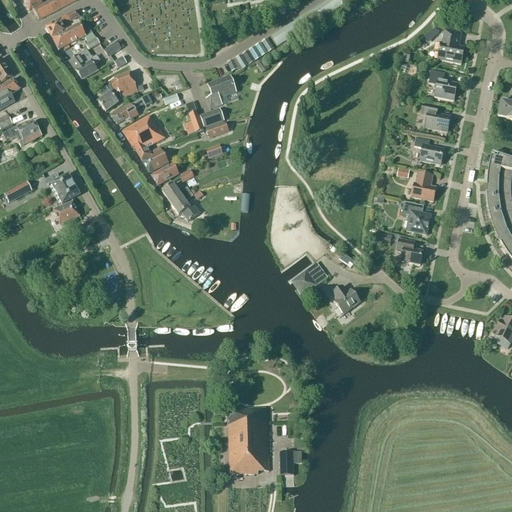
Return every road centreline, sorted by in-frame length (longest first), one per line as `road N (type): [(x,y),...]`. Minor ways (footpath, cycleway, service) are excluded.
road 1 (unclassified): [(124,511),(134,440),(126,273),(1,48)]
road 2 (residential): [(91,0),(142,63),(158,69),(206,68),(319,0)]
road 3 (residential): [(174,218),(36,28)]
road 4 (residential): [(467,274),(457,271),(452,248),(491,62)]
